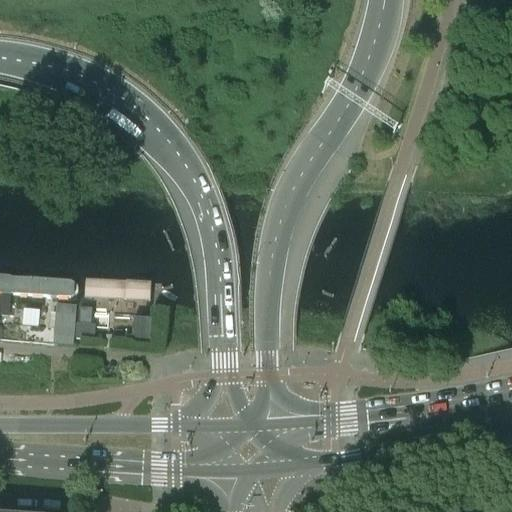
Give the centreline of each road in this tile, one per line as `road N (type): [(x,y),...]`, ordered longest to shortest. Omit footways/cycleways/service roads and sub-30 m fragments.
road 1 (motorway): [(0,58),(111,93),(167,147),(202,211),(214,253),(222,383)]
road 2 (motorway): [(267,388),(270,256),(289,204),(349,103),(382,0)]
road 3 (residential): [(0,346),(157,360),(157,376),(109,425)]
road 4 (secondary): [(313,464),(511,428)]
road 5 (secondary): [(511,395),(315,421)]
road 6 (secondary): [(0,460),(183,470)]
road 7 (residential): [(0,491),(115,505),(115,511)]
